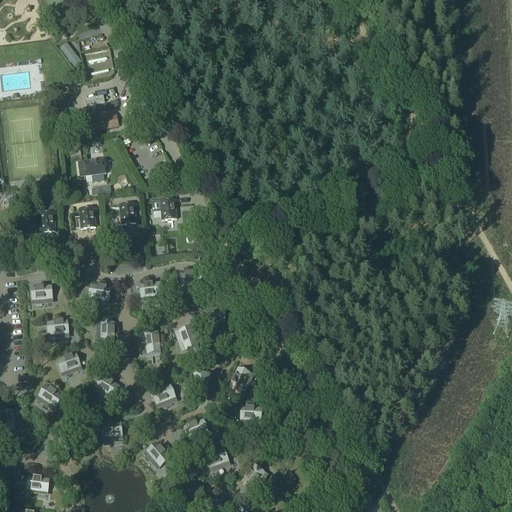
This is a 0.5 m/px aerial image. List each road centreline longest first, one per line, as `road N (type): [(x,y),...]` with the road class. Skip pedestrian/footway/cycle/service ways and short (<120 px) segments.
road 1 (unknown): [(400,511),(368,476),(368,453),(197,152),(122,0)]
road 2 (track): [(511,299),(454,177),(344,0)]
road 3 (track): [(236,265),(454,177)]
